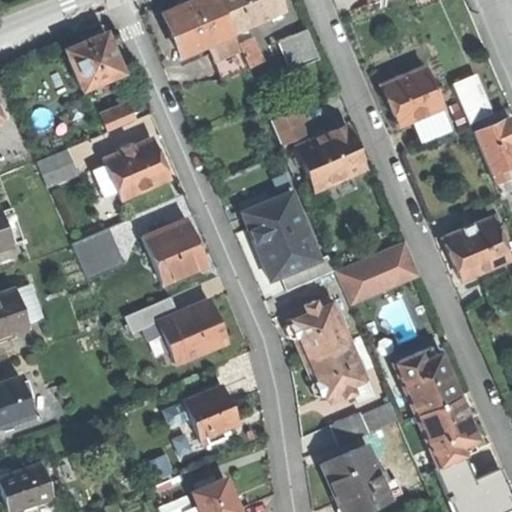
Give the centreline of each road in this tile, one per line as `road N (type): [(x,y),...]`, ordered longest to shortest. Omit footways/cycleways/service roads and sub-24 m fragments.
road 1 (residential): [(121,0),(271,368),(295,511)]
road 2 (residential): [(511,459),(317,0)]
